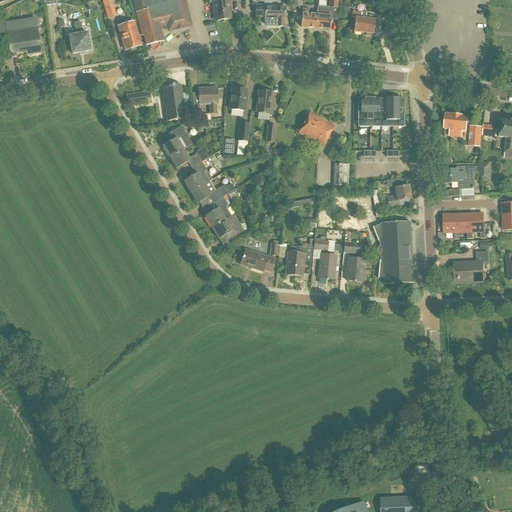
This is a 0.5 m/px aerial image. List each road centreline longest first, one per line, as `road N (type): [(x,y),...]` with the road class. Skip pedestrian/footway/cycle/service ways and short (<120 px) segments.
road 1 (residential): [(433,309),(269,298),(215,273),(113,108),(108,77)]
road 2 (secondary): [(421,80),(236,55),(108,77)]
road 3 (unclassified): [(234,511),(439,426)]
road 4 (track): [(101,511),(57,413),(0,335)]
road 5 (tertiary): [(428,205),(421,80)]
